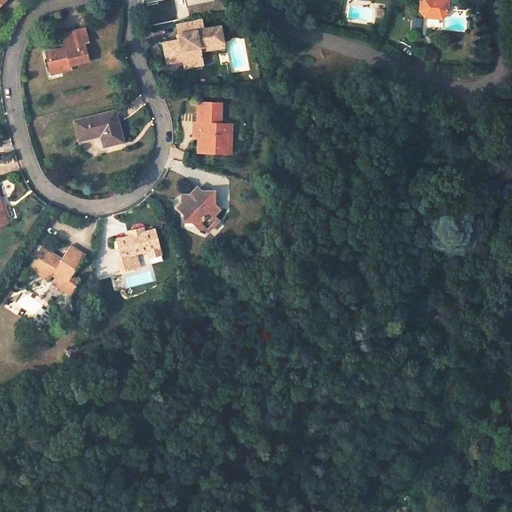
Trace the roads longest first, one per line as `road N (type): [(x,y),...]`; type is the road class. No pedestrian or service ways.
road 1 (residential): [(132,0),(131,43),(164,150),(145,186),(86,208),(48,193),(32,168),(10,92),(18,32),(46,7)]
road 2 (residential): [(492,0),(497,53),(490,73),(466,90),(317,40),(287,24),(268,0)]
road 3 (residential): [(342,511),(411,417),(511,304)]
